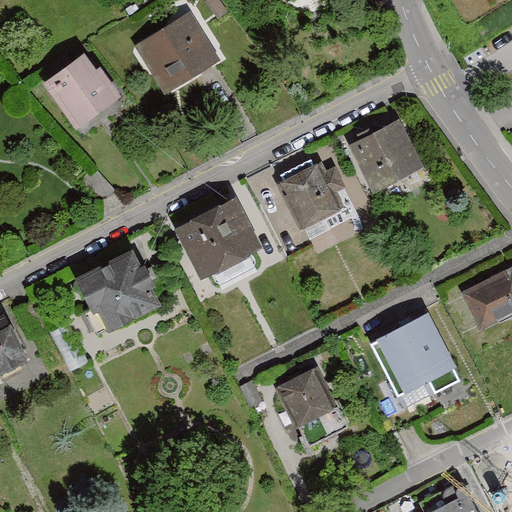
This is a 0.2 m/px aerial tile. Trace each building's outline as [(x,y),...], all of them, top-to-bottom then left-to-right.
[(177,86),(216,60),(194,26),(155,52),(177,86)] [(86,128),(118,107),(80,49),(48,69),(86,128)] [(421,162),(403,129),(367,148),(385,181),(421,162)] [(284,179),(317,242),(362,220),(329,156),(284,179)] [(237,204),(185,232),(208,276),(261,249),(237,204)] [(98,339),(163,305),(137,253),(71,287),(98,339)] [(227,283),(256,268),(250,256),(221,271),(227,283)] [(511,277),(471,299),(485,324),(511,310),(511,277)] [(464,381),(431,317),(377,345),(411,408),(464,381)] [(6,321),(0,324),(0,374),(27,361),(6,321)] [(286,392),(314,447),(351,428),(322,373),(286,392)] [(511,460),(498,468),(511,495),(511,460)] [(478,511),(464,484),(410,511),(478,511)]
